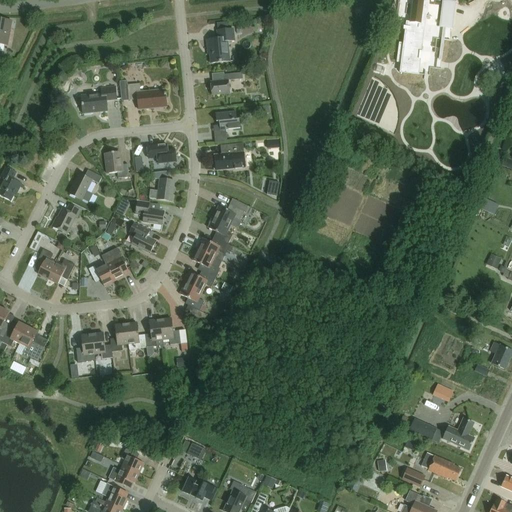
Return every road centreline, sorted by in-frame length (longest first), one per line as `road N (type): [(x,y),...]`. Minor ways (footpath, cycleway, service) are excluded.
road 1 (residential): [(193,122),(189,216),(154,288),(121,304),(60,310),(2,283),(53,178),(86,140),(107,132)]
road 2 (residential): [(178,0),(193,122)]
